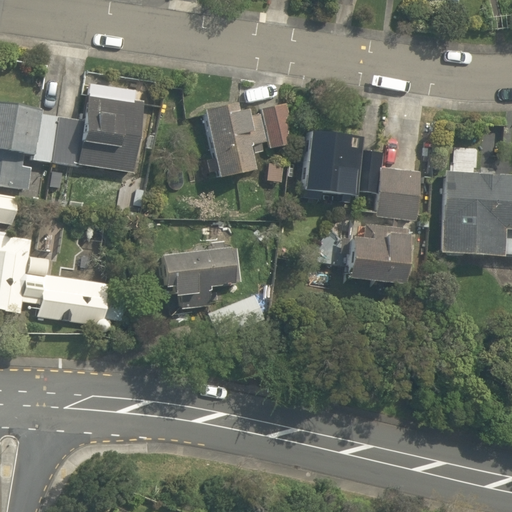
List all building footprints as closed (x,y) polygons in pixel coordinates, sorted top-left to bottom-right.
[(144,106),(87,97),(75,175),(133,183),(144,106)] [(81,126),(0,109),(0,195),(23,200),(30,165),(71,174),(81,126)] [(249,153),(264,150),(254,109),(203,120),(219,188),(255,179),(249,153)] [(282,109),(261,113),(268,154),(290,150),(282,109)] [(359,141),(307,136),(301,202),(360,207),(360,200),(374,201),(372,223),(416,227),(421,174),(381,171),(382,158),(358,156),(359,141)] [(511,181),(446,176),(438,264),(501,269),(501,260),(511,261),(511,181)] [(355,228),(353,246),(347,288),(409,297),(416,249),(387,245),(389,232),(355,228)] [(48,262),(29,259),(31,246),(0,240),(0,325),(19,328),(20,318),(105,331),(111,290),(46,280),(48,262)] [(169,319),(207,313),(211,341),(266,333),(260,291),(239,294),(234,257),(161,268),(169,319)]
